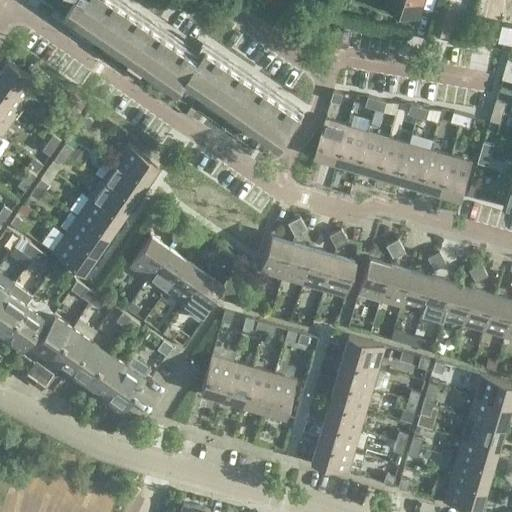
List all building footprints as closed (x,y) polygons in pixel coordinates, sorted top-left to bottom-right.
[(281,144),(303,113),(206,46),(199,56),(117,0),(63,0),(70,5),(72,1),(80,7),(74,16),(179,89),(186,78),(281,144)] [(387,0),(385,5),(395,8),(395,12),(400,14),(405,15),(407,12),(417,16),(421,0),(387,0)] [(456,7),(441,3),(433,29),(448,34),(456,7)] [(460,7),(454,26),(470,31),(475,12),(460,7)] [(0,81),(25,99),(38,80),(7,59),(0,69),(0,81)] [(501,78),(511,81),(511,80),(511,69),(505,68),(501,78)] [(0,107),(13,117),(25,99),(0,81),(0,107)] [(74,117),(80,109),(85,102),(67,90),(62,97),(72,104),(67,112),(74,117)] [(339,102),(342,93),(333,90),(330,100),(339,102)] [(365,105),(374,107),(377,98),(368,95),(365,105)] [(383,110),(386,101),(377,98),(374,107),(383,110)] [(492,109),(503,112),(506,102),(495,99),(492,109)] [(408,113),(417,115),(420,105),(411,103),(408,113)] [(426,118),(429,108),(420,105),(417,115),(426,118)] [(0,134),(13,117),(0,107),(0,134)] [(500,123),(503,112),(492,109),(489,120),(500,123)] [(450,120),(460,123),(462,113),(453,111),(450,120)] [(96,112),(92,118),(84,112),(79,121),(87,126),(89,123),(102,131),(109,121),(96,112)] [(469,125),(471,116),(462,113),(460,123),(469,125)] [(336,159),(347,124),(325,118),(315,153),(336,159)] [(357,165),(368,130),(347,124),(336,159),(357,165)] [(357,165),(378,172),(388,136),(368,130),(357,165)] [(52,132),(46,140),(55,146),(60,138),(52,132)] [(0,134),(0,154),(9,141),(0,134)] [(378,172),(399,178),(409,142),(388,136),(378,172)] [(49,154),(55,146),(46,140),(41,148),(49,154)] [(64,141),(59,149),(67,155),(72,147),(64,141)] [(483,141),(480,151),(490,154),(493,144),(483,141)] [(144,182),(157,163),(127,142),(114,160),(144,182)] [(399,178),(419,184),(430,148),(409,142),(399,178)] [(419,184),(440,190),(450,154),(430,148),(419,184)] [(61,163),(67,155),(59,149),(53,157),(61,163)] [(487,165),(490,154),(480,151),(477,162),(487,165)] [(462,196),(472,161),(450,154),(440,190),(462,196)] [(132,199),(144,182),(114,160),(101,178),(132,199)] [(27,168),(21,176),(30,181),(35,174),(27,168)] [(25,189),(30,181),(21,176),(16,184),(25,189)] [(34,184),(42,190),(48,182),(40,176),(34,184)] [(132,199),(101,178),(89,196),(119,217),(132,199)] [(470,183),(467,194),(478,197),(481,186),(470,183)] [(37,198),(42,190),(34,184),(28,192),(37,198)] [(107,235),(119,217),(89,196),(77,214),(107,235)] [(0,206),(0,213),(5,217),(11,209),(2,203),(0,206)] [(9,221),(17,226),(23,219),(14,213),(9,221)] [(95,252),(107,235),(77,214),(64,231),(95,252)] [(293,234),(299,215),(287,221),(293,234)] [(299,215),(293,234),(305,227),(299,215)] [(170,227),(172,240),(183,224),(170,227)] [(185,237),(183,224),(172,240),(185,237)] [(335,246),(340,227),(328,234),(335,246)] [(340,227),(335,246),(347,240),(340,227)] [(82,271),(95,252),(64,231),(52,250),(82,271)] [(129,264),(147,277),(168,246),(150,233),(129,264)] [(270,234),(259,269),(281,276),(291,240),(270,234)] [(391,256),(397,237),(385,244),(391,256)] [(403,249),(397,237),(391,256),(403,249)] [(312,246),(291,240),(281,276),(302,282),(312,246)] [(31,257),(37,247),(28,241),(22,250),(31,257)] [(147,277),(165,289),(186,258),(168,246),(147,277)] [(333,252),(312,246),(302,282),(322,288),(333,252)] [(46,254),(37,247),(31,257),(39,263),(46,254)] [(205,251),(207,265),(219,249),(205,251)] [(219,249),(207,265),(227,262),(230,257),(219,249)] [(426,256),(433,268),(438,250),(426,256)] [(445,262),(438,250),(433,268),(445,262)] [(355,259),(333,252),(322,288),(344,294),(355,259)] [(357,292),(379,298),(390,263),(368,256),(357,292)] [(183,301),(204,271),(186,258),(165,289),(183,301)] [(468,268),(474,280),(480,262),(468,268)] [(480,262),(474,280),(486,274),(480,262)] [(379,298),(400,304),(410,269),(390,263),(379,298)] [(64,267),(58,275),(67,282),(73,273),(64,267)] [(400,304),(421,310),(431,275),(410,269),(400,304)] [(183,301),(179,306),(198,319),(201,314),(222,284),(204,271),(183,301)] [(421,310),(441,316),(452,281),(431,275),(421,310)] [(70,287),(89,301),(95,292),(76,279),(70,287)] [(441,316),(462,322),(472,287),(452,281),(441,316)] [(0,300),(0,331),(4,334),(30,297),(31,295),(13,282),(7,290),(0,300)] [(462,322),(483,328),(493,293),(472,287),(462,322)] [(97,306),(103,298),(95,292),(89,301),(97,306)] [(483,328),(503,335),(511,305),(511,298),(493,293),(483,328)] [(4,334),(22,347),(49,309),(48,308),(48,307),(48,305),(46,304),(45,302),(43,300),(41,299),(34,300),(30,297),(4,334)] [(511,337),(511,305),(503,335),(511,337)] [(223,309),(220,318),(230,321),(232,312),(223,309)] [(124,326),(130,316),(121,310),(115,319),(124,326)] [(50,356),(72,325),(53,312),(32,343),(50,356)] [(50,356),(69,369),(91,338),(97,329),(78,316),(72,325),(50,356)] [(139,322),(130,316),(124,326),(133,332),(139,322)] [(253,328),(263,331),(266,321),(256,318),(253,328)] [(266,321),(263,331),(272,333),(275,324),(266,321)] [(299,331),(296,340),(305,343),(308,333),(299,331)] [(175,341),(183,346),(188,340),(179,334),(175,341)] [(348,334),(342,356),(377,366),(383,344),(348,334)] [(69,369),(86,381),(107,349),(91,338),(69,369)] [(156,348),(165,354),(171,345),(162,339),(156,348)] [(103,393),(125,362),(107,349),(86,381),(103,393)] [(125,362),(103,393),(122,406),(127,398),(137,385),(144,374),(150,366),(131,353),(125,362)] [(222,395),(232,360),(210,354),(200,389),(222,395)] [(429,357),(419,354),(416,364),(426,367),(429,357)] [(342,356),(336,376),(371,387),(377,366),(342,356)] [(434,359),(431,368),(440,371),(443,362),(434,359)] [(23,378),(31,384),(43,366),(35,360),(23,378)] [(222,395),(242,401),(253,366),(232,360),(222,395)] [(53,373),(43,366),(31,384),(41,390),(53,373)] [(242,401),(263,408),(274,372),(253,366),(242,401)] [(295,378),(274,372),(263,408),(285,414),(295,378)] [(511,382),(479,373),(473,395),(509,405),(511,393),(511,382)] [(336,376),(329,397),(365,408),(371,387),(336,376)] [(406,397),(416,400),(419,391),(409,388),(406,397)] [(421,401),(431,404),(433,395),(423,392),(421,401)] [(509,405),(473,395),(467,415),(502,426),(509,405)] [(329,397),(323,418),(359,428),(365,408),(329,397)] [(414,409),(416,400),(406,397),(404,406),(414,409)] [(428,413),(431,404),(421,401),(418,410),(428,413)] [(496,446),(502,426),(467,415),(461,436),(496,446)] [(353,449),(359,428),(323,418),(317,439),(353,449)] [(394,438),(404,441),(407,432),(397,429),(394,438)] [(411,434),(409,443),(419,446),(421,436),(411,434)] [(490,467),(496,446),(461,436),(455,457),(490,467)] [(404,441),(394,438),(392,448),(401,451),(404,441)] [(346,471),(353,449),(317,439),(311,460),(346,471)] [(416,455),(419,446),(409,443),(406,452),(416,455)] [(455,457),(449,477),(484,488),(490,467),(455,457)] [(391,484),(394,475),(385,472),(382,481),(391,484)] [(399,476),(397,485),(406,488),(409,479),(399,476)] [(478,509),(484,488),(449,477),(442,499),(478,509)] [(182,501),(179,511),(208,511),(209,508),(182,501)]
